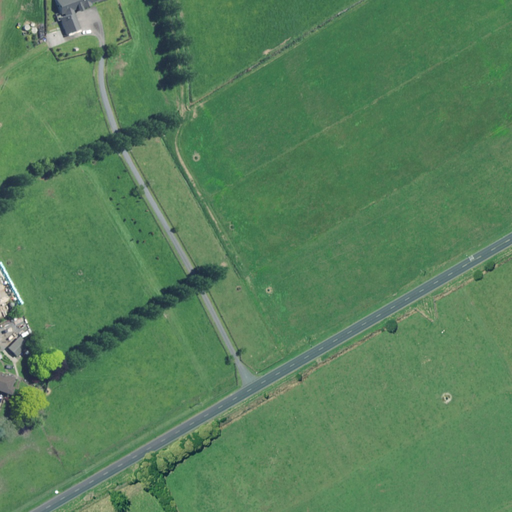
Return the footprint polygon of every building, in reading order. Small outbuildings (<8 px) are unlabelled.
[(78,30),(73,13),(81,10),(80,9),(94,4),(93,2),(98,0),(53,0),(60,19),(59,20),(63,34),(78,30)] [(0,330),(15,324),(12,318),(0,322),(0,330)] [(29,333),(27,330),(19,334),(21,338),(29,333)] [(26,346),(17,338),(7,348),(15,357),(26,346)] [(12,378),(0,373),(0,391),(9,395),(12,387),(9,386),(12,378)]
